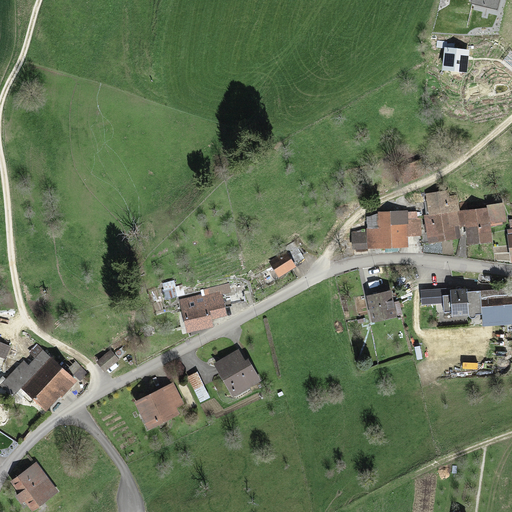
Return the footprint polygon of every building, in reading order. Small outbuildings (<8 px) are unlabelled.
[(444,47),(442,71),(467,73),(469,50),(444,47)] [(465,211),(456,212),(455,199),(446,200),(446,193),(425,196),(427,214),(422,215),(424,231),(425,241),(459,236),(458,228),(465,227),(466,235),(467,244),(489,241),(487,224),(504,222),(502,206),(488,208),(465,211)] [(351,233),(351,247),(379,247),(404,247),(404,237),(418,237),(418,216),(409,216),(409,224),(404,224),(404,216),(366,216),(366,233),(351,233)] [(284,255),(268,265),(276,277),(285,271),(292,267),(284,255)] [(462,293),(450,292),(450,298),(445,298),(445,311),(450,311),(450,315),(479,315),(480,293),(462,293)] [(376,297),(365,299),(369,322),(392,318),(387,295),(376,297)] [(219,297),(180,307),(187,333),(195,331),(209,327),(207,319),(224,315),(219,297)] [(511,301),(484,300),(483,314),(511,315),(511,301)] [(12,348),(0,343),(0,357),(7,360),(12,348)] [(73,381),(36,349),(3,387),(13,395),(20,387),(47,411),(56,401),(73,381)] [(234,355),(216,365),(232,394),(255,382),(239,353),(234,355)] [(110,355),(98,362),(109,379),(121,372),(110,355)] [(158,391),(133,403),(145,427),(174,413),(173,410),(180,406),(170,385),(158,391)] [(33,463),(7,483),(17,497),(29,511),(55,491),(33,463)]
